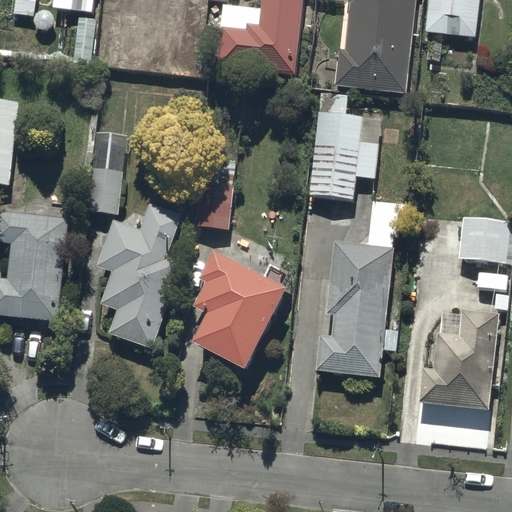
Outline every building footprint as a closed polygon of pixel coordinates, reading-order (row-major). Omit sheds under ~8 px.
[(37,0),(17,0),(16,16),(36,18),(37,0)] [(56,0),(56,10),(94,14),(95,0),(56,0)] [(263,0),(263,12),(225,10),(221,72),(299,77),(303,0),(263,0)] [(338,51),(336,87),(407,95),(417,0),(348,0),(351,4),(349,52),(338,51)] [(480,0),(429,0),(426,35),(460,38),(460,28),(478,30),(480,0)] [(55,24),(4,19),(1,53),(47,58),(49,45),(53,45),(55,24)] [(97,22),(80,20),(75,62),(92,63),(97,22)] [(319,94),(310,197),(354,200),(356,179),(375,180),(380,119),(346,116),(348,96),(319,94)] [(18,105),(0,102),(0,186),(10,187),(18,105)] [(125,174),(95,171),(91,212),(120,215),(125,174)] [(198,173),(196,229),(230,230),(232,182),(220,182),(220,174),(198,173)] [(369,247),(336,244),(329,317),(336,318),(334,341),(321,339),(318,374),(379,380),(393,238),(402,239),(405,208),(373,205),(369,247)] [(143,232),(117,222),(99,270),(114,276),(102,308),(119,314),(111,335),(152,350),(184,263),(168,258),(183,218),(152,207),(143,232)] [(71,222),(0,214),(0,244),(13,246),(9,283),(0,281),(0,318),(61,324),(67,264),(73,265),(75,245),(68,244),(71,222)] [(506,223),(464,221),(462,263),(503,265),(506,223)] [(290,292),(218,255),(204,284),(209,286),(196,311),(211,319),(197,347),(249,374),(290,292)] [(493,372),(499,317),(461,313),(459,338),(438,336),(434,373),(422,371),(419,406),(488,412),(491,386),(501,387),(502,373),(493,372)]
